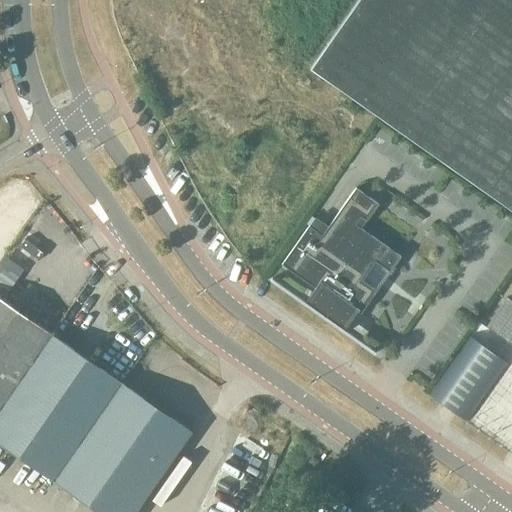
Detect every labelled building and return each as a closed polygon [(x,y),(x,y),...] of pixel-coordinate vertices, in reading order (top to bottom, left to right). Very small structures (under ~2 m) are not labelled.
[(511,0),(358,0),(311,68),(511,210),(511,0)] [(356,188),(322,236),(309,226),(282,265),(315,288),(305,302),(302,303),(322,318),(324,316),(325,317),(324,319),(345,334),(345,333),(345,330),(344,330),(358,311),(361,313),(376,291),(362,281),(375,262),(390,272),(401,257),(355,225),(361,217),(367,221),(378,204),(356,188)] [(0,444),(96,511),(135,511),(191,432),(0,298),(0,444)] [(511,315),(511,301),(507,298),(486,327),(498,336),(511,315)] [(511,315),(498,336),(508,343),(511,337),(511,315)] [(508,364),(469,336),(428,394),(467,422),(508,364)] [(319,461),(312,456),(307,463),(308,463),(314,468),(319,461)]
